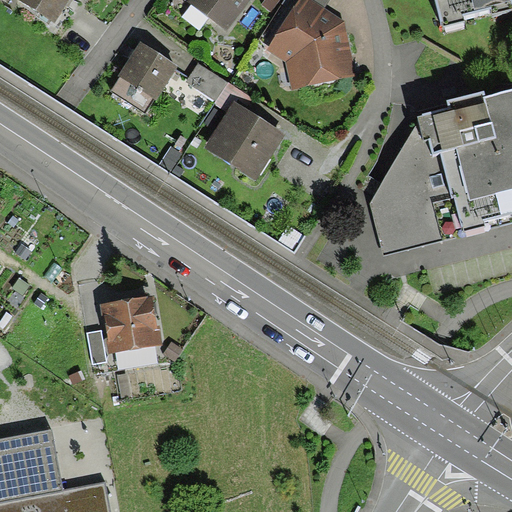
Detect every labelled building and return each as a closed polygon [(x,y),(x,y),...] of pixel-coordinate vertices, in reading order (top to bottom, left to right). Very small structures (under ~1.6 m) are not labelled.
[(40,0),(74,23),(92,0),(40,0)] [(195,0),(194,2),(228,29),(250,0),(195,0)] [(258,0),(276,11),(283,0),(258,0)] [(303,0),(275,49),(291,59),(296,86),(350,77),(341,27),(303,0)] [(435,0),(443,26),(511,8),(511,5),(510,0),(435,0)] [(144,49),(125,77),(157,97),(175,69),(144,49)] [(192,82),(217,99),(228,82),(203,66),(192,82)] [(433,120),(381,214),(395,264),(511,233),(511,101),(503,104),(501,95),(462,105),(463,113),(433,120)] [(237,110),(212,149),(257,176),(281,137),(237,110)] [(153,296),(102,305),(110,355),(165,345),(161,325),(158,325),(153,296)] [(102,331),(88,333),(93,364),(107,362),(102,331)] [(172,342),(164,355),(175,362),(183,349),(172,342)] [(52,433),(0,443),(0,511),(110,511),(105,486),(63,494),(52,433)]
